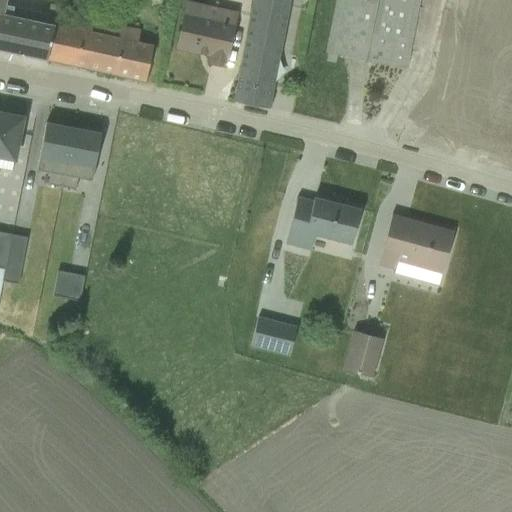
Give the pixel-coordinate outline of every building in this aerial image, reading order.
[(18,0),(0,0),(0,50),(44,60),(57,13),(58,0),(43,0),(43,4),(47,5),(43,22),(15,16),(18,0)] [(252,0),(233,101),(266,108),(289,0),(252,0)] [(336,0),(326,53),(402,69),(416,0),(336,0)] [(443,0),(419,97),(432,101),(423,135),(459,143),(468,109),(449,104),(457,71),(463,73),(482,0),(443,0)] [(186,1),(175,49),(209,56),(207,63),(223,67),(225,60),(226,60),(237,12),(186,1)] [(57,13),(44,60),(143,82),(151,46),(139,43),(141,31),(57,13)] [(511,30),(502,28),(488,88),(511,93),(511,30)] [(0,169),(11,171),(21,119),(0,114),(0,169)] [(90,181),(99,134),(44,123),(35,170),(50,173),(47,184),(74,190),(76,178),(90,181)] [(511,150),(484,142),(481,155),(509,162),(511,150)] [(350,245),(359,210),(313,198),(312,201),(297,197),(284,245),(309,251),(314,235),(350,245)] [(437,286),(453,232),(406,219),(391,214),(376,265),(394,270),(394,274),(437,286)] [(0,268),(4,269),(10,235),(0,233),(0,268)] [(10,235),(4,269),(2,281),(16,284),(25,238),(10,235)] [(51,295),(78,301),(83,277),(56,271),(51,295)] [(296,327),(257,317),(249,347),(288,357),(296,327)] [(371,378),(382,340),(360,333),(352,331),(342,369),(371,378)]
